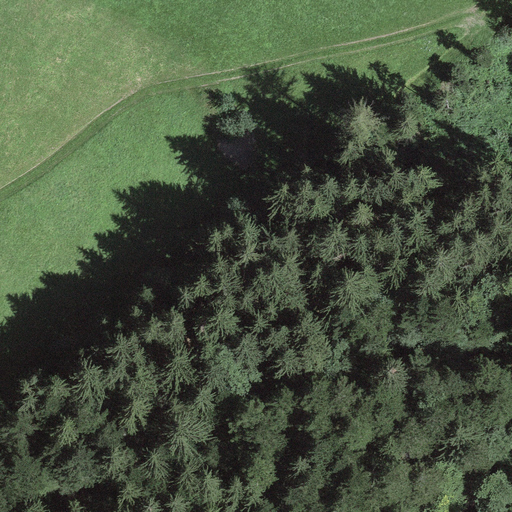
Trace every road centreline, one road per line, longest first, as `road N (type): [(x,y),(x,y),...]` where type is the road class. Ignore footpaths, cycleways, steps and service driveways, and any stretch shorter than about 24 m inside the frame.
road 1 (track): [(0,194),(116,112),(165,88),(511,1)]
road 2 (track): [(187,261),(252,188),(399,102),(503,7)]
